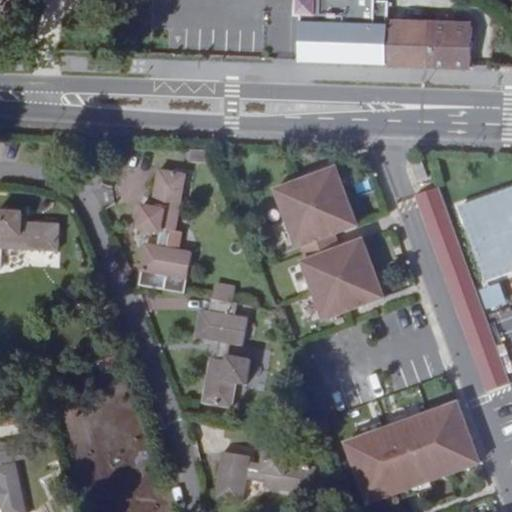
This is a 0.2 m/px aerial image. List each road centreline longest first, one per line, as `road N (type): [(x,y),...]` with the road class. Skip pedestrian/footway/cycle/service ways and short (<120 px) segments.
road 1 (secondary): [(511,116),(0,97)]
road 2 (residential): [(0,170),(79,188),(96,215),(176,432),(194,511)]
